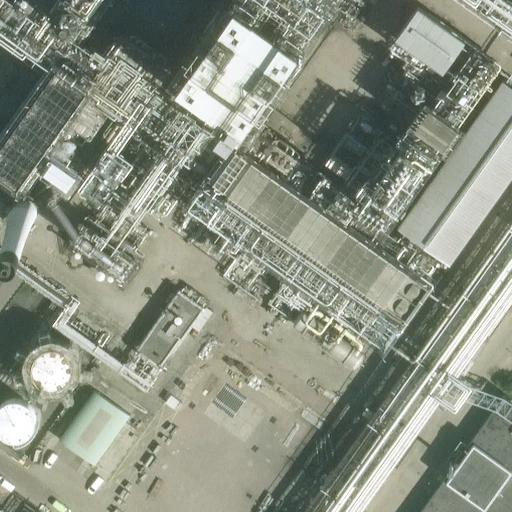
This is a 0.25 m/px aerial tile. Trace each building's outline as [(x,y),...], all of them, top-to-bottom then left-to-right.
[(22,0),(60,22),(72,0),(22,0)] [(210,0),(181,39),(245,86),(304,6),(295,0),(210,0)] [(420,2),(397,35),(446,69),(469,36),(420,2)] [(50,59),(0,131),(0,169),(21,184),(89,85),(50,59)] [(511,175),(511,81),(504,76),(399,224),(452,260),(511,175)] [(404,314),(428,281),(231,140),(208,173),(404,314)] [(206,309),(179,291),(137,353),(163,370),(206,309)] [(74,369),(75,364),(74,358),(72,353),(68,349),(64,345),(59,343),(53,342),(48,343),(43,345),(38,349),(35,353),(33,358),(32,364),(33,369),(35,374),(38,379),(43,382),(48,384),(53,385),(59,384),(64,382),(68,379),(72,374),(74,369)] [(95,391),(60,442),(96,468),(132,417),(95,391)] [(511,511),(511,399),(505,394),(419,511),(511,511)] [(37,420),(37,414),(37,409),(34,404),(31,400),(26,396),(21,395),(15,395),(10,396),(5,399),(1,404),(0,406),(0,422),(1,425),(5,429),(9,432),(15,434),(20,434),(26,432),(31,429),(34,425),(37,420)]
